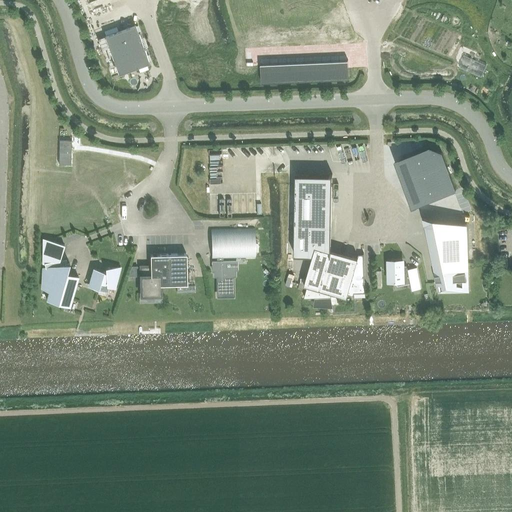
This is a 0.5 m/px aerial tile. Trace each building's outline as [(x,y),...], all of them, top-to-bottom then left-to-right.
[(170,21),(169,21),(186,67),(192,64),(199,83),(218,76),(193,6),(173,13),(173,14),(170,21)] [(135,25),(97,39),(111,77),(149,63),(135,25)] [(322,80),(331,80),(330,62),(322,63),(322,80)] [(331,80),(340,80),(339,62),(330,62),(331,80)] [(339,62),(340,80),(348,79),(347,62),(339,62)] [(297,81),(305,81),(305,63),(296,64),(297,81)] [(305,81),(314,81),(313,63),(305,63),(305,81)] [(314,81),(322,80),(322,63),(313,63),(314,81)] [(270,65),(271,82),(280,82),(279,64),(270,65)] [(280,82),(288,82),(287,64),(279,64),(280,82)] [(287,64),(288,82),(297,81),(296,64),(287,64)] [(262,65),(263,83),(271,82),(270,65),(262,65)] [(456,190),(442,152),(429,146),(400,157),(417,205),(456,190)] [(93,177),(92,187),(107,188),(107,181),(115,181),(124,181),(126,166),(101,164),(100,177),(93,177)] [(297,174),(296,254),(312,255),(304,284),(307,285),(304,297),(331,296),(332,292),(347,297),(347,294),(353,296),(354,293),(365,293),(363,253),(363,254),(358,254),(357,257),(332,250),(333,224),(334,174),(297,174)] [(404,215),(409,210),(390,190),(385,194),(404,215)] [(96,197),(45,201),(47,227),(98,222),(96,197)] [(467,223),(423,217),(424,225),(427,225),(436,270),(438,270),(439,274),(434,275),(438,293),(469,292),(467,223)] [(255,228),(214,229),(215,259),(216,259),(217,263),(212,263),(212,270),(214,270),(215,276),(217,276),(217,290),(233,290),(233,276),(235,276),(234,269),(236,269),(236,262),(222,262),(222,259),(255,258),(255,228)] [(49,290),(46,299),(70,306),(78,277),(66,274),(69,264),(63,265),(62,260),(59,261),(64,245),(43,239),(42,264),(44,264),(45,269),(42,269),(42,288),(49,290)] [(150,267),(141,267),(141,294),(160,294),(160,285),(187,284),(186,254),(150,255),(150,267)] [(402,260),(388,261),(389,281),(396,281),(397,286),(410,283),(411,292),(412,291),(412,290),(420,288),(416,268),(408,269),(407,267),(407,268),(402,268),(402,260)] [(107,291),(107,285),(115,287),(120,268),(105,269),(105,272),(93,269),(89,285),(107,291)]
